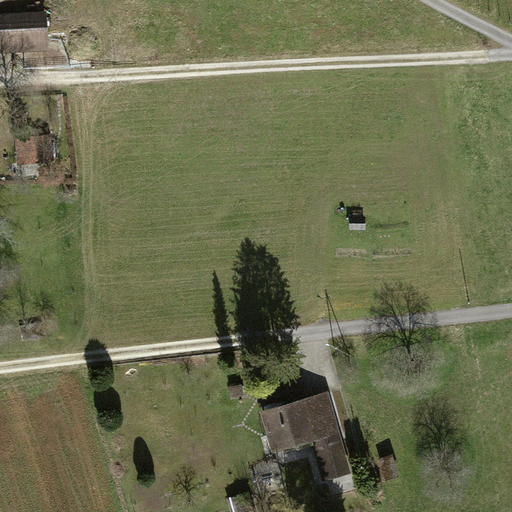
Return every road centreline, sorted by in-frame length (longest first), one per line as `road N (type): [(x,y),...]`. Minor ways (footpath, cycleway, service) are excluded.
road 1 (track): [(511,310),(0,369)]
road 2 (track): [(0,79),(511,53)]
